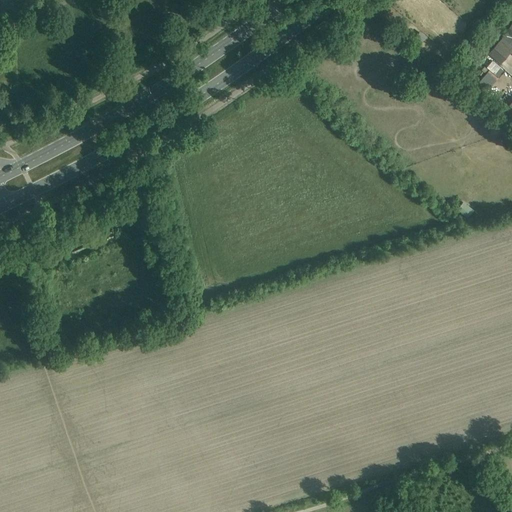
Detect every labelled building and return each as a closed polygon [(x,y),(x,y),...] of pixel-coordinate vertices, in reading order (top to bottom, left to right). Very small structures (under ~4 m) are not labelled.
[(412,40),(416,44),(423,36),(419,32),(412,40)] [(511,40),(511,36),(507,32),(498,43),(505,49),(511,40)] [(498,43),(488,55),(499,65),(509,53),(505,49),(498,43)] [(504,71),(492,60),(486,66),(499,77),(504,71)] [(493,108),(483,100),(477,108),(488,116),(493,108)] [(473,210),(463,201),(457,209),(467,217),(473,210)]
